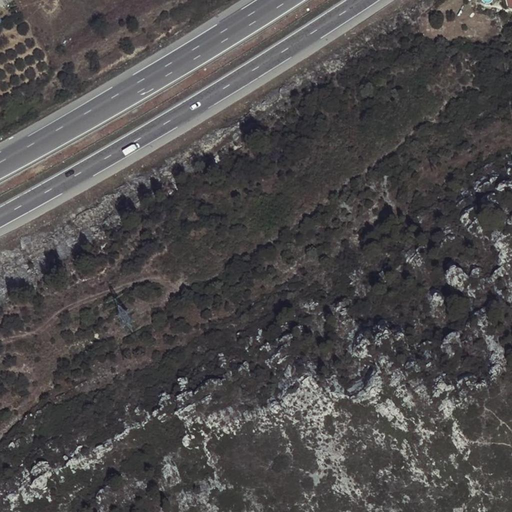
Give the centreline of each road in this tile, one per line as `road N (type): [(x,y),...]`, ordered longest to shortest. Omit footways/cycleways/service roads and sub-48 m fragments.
road 1 (motorway): [(0,215),(114,154),(359,0)]
road 2 (motorway): [(281,0),(0,164)]
